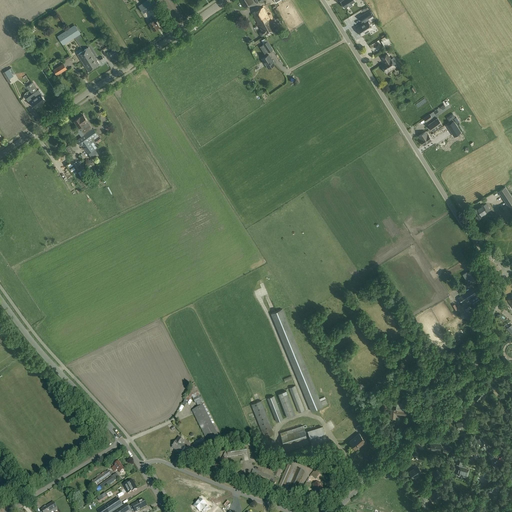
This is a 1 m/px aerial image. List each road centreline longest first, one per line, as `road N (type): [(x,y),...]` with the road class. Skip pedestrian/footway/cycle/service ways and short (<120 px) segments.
road 1 (unclassified): [(505,267),(462,228),(322,0)]
road 2 (tertiary): [(334,511),(419,435),(463,382),(505,267)]
road 3 (tertiary): [(0,155),(226,0)]
road 4 (tertiary): [(121,441),(0,299)]
road 5 (unclassified): [(290,511),(157,461),(139,467)]
road 6 (unclassified): [(8,511),(121,441)]
road 7 (track): [(511,437),(495,431),(459,438),(442,464),(459,501)]
